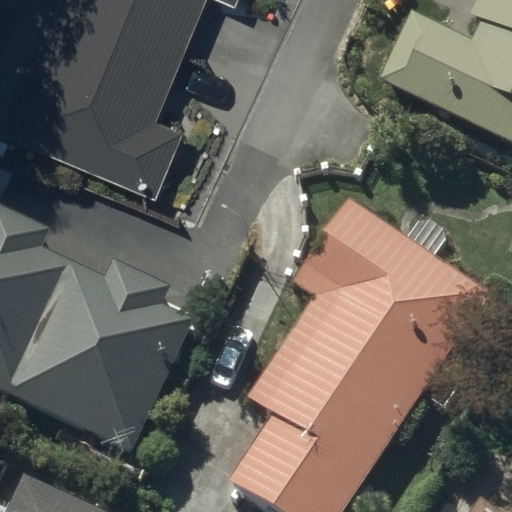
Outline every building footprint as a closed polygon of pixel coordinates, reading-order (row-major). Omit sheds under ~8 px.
[(61,0),(13,128),(161,184),(184,120),(163,113),(205,0),(61,0)] [(511,141),(511,0),(493,0),(474,41),(413,12),(381,81),(511,141)] [(281,511),(343,511),(492,294),(350,202),(297,284),(317,299),(250,398),(279,418),(237,485),(281,511)] [(0,390),(138,452),(198,317),(166,303),(174,284),(116,258),(109,273),(45,245),(52,229),(0,205),(0,390)] [(107,511),(24,476),(8,511),(107,511)] [(498,511),(481,499),(471,511),(498,511)]
